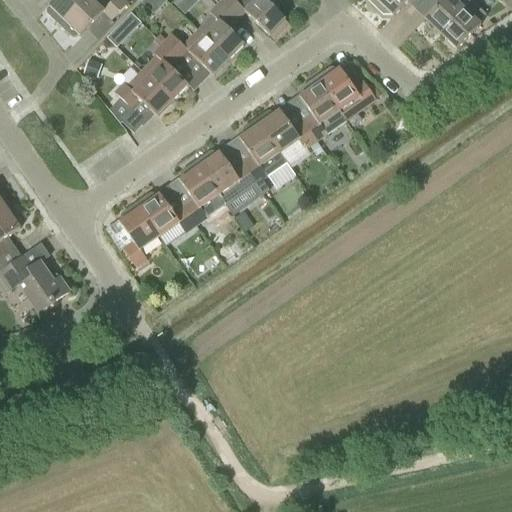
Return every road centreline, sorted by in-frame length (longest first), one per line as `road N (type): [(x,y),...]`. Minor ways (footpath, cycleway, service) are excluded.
road 1 (track): [(174,393),(259,495),(511,443)]
road 2 (residential): [(68,218),(344,25)]
road 3 (residential): [(68,218),(127,307),(0,360)]
road 4 (residential): [(344,25),(422,99),(511,36)]
road 5 (track): [(0,438),(131,390),(174,393)]
road 6 (residential): [(3,126),(61,64),(12,0)]
